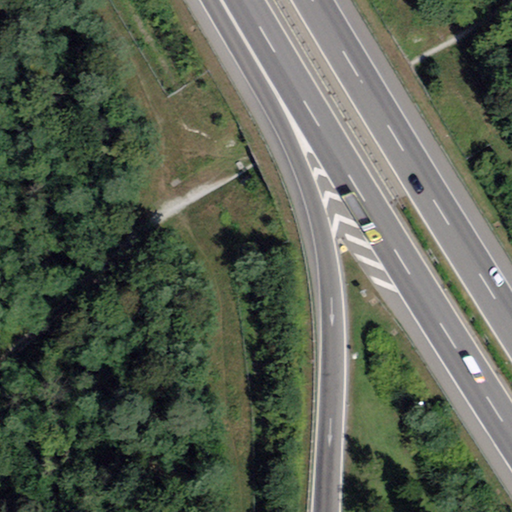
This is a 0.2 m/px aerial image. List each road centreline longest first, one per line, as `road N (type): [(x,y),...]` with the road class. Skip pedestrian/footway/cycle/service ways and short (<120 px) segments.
road 1 (motorway): [(240,0),(511,441)]
road 2 (motorway): [(203,0),(268,111),(300,185),(325,270),(329,400)]
road 3 (motorway): [(511,335),(306,0)]
